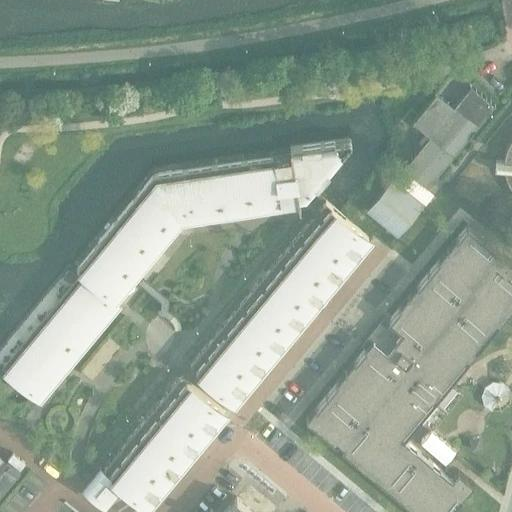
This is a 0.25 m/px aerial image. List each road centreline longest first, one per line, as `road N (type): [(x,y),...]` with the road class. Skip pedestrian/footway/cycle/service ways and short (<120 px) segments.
road 1 (residential): [(230,436),(382,249)]
road 2 (residential): [(323,511),(230,436)]
